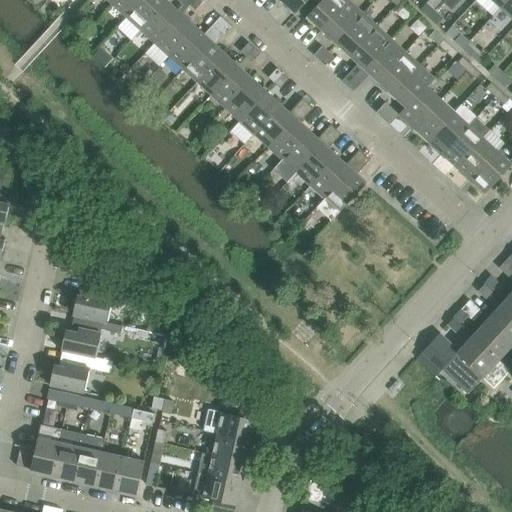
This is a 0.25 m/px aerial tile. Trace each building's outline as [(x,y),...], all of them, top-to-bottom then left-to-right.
[(115,0),(112,4),(126,17),(141,0),(115,0)] [(141,0),(126,17),(140,30),(167,0),(141,0)] [(140,30),(155,43),(182,13),(167,0),(140,30)] [(202,0),(193,0),(189,5),(195,10),(204,1),(202,0)] [(307,0),(280,0),(296,13),(307,0)] [(321,0),(306,16),(321,30),(348,0),(321,0)] [(321,30),(335,43),(362,13),(348,0),(321,30)] [(511,0),(506,0),(500,7),(511,17),(511,0)] [(426,3),(420,9),(428,17),(434,10),(426,3)] [(443,18),(434,10),(428,17),(437,25),(443,18)] [(155,43),(169,56),(196,26),(182,13),(155,43)] [(335,43),(350,56),(377,26),(362,13),(335,43)] [(212,25),(218,31),(226,21),(220,16),(212,25)] [(226,21),(218,31),(223,36),(232,27),(226,21)] [(169,56),(183,69),(210,39),(196,26),(169,56)] [(350,56),(364,69),(391,39),(377,26),(350,56)] [(429,36),(438,45),(443,39),(434,30),(429,36)] [(460,34),(454,41),(462,48),(468,42),(460,34)] [(183,69),(197,82),(224,52),(210,39),(183,69)] [(364,69),(378,82),(405,52),(391,39),(364,69)] [(443,39),(438,45),(447,53),(452,58),(457,52),(452,47),(443,39)] [(254,47),(249,42),(240,51),(246,56),(254,47)] [(477,49),(468,42),(462,48),(471,56),(477,49)] [(313,55),(319,60),(328,51),(322,46),(313,55)] [(254,47),(246,56),(252,62),(260,53),(254,47)] [(333,56),(328,51),(319,60),(325,66),(333,56)] [(197,82),(211,95),(238,65),(224,52),(197,82)] [(378,82),(392,95),(419,65),(405,52),(378,82)] [(466,71),(471,65),(462,56),(457,62),(458,63),(466,71)] [(461,76),(466,71),(458,63),(453,69),(461,76)] [(211,95),(225,108),(252,78),(238,65),(211,95)] [(434,79),(419,65),(392,95),(405,107),(406,108),(426,85),(427,86),(434,79)] [(471,65),(466,71),(475,79),(481,73),(471,65)] [(494,65),(488,71),(496,79),(502,73),(494,65)] [(269,77),(274,82),(283,73),(277,68),(269,77)] [(342,81),(347,86),(356,77),(350,72),(342,81)] [(283,73),(274,82),(280,88),(289,79),(283,73)] [(510,80),(502,73),(496,79),(504,87),(510,80)] [(362,82),(356,77),(347,86),(353,92),(362,82)] [(225,108),(240,121),(267,91),(252,78),(225,108)] [(485,88),(494,96),(500,91),(491,82),(485,88)] [(405,107),(398,114),(414,128),(441,98),(427,86),(426,85),(406,108),(405,107)] [(240,121),(254,134),(281,104),(267,91),(240,121)] [(503,105),(509,99),(500,91),(494,96),(503,105)] [(254,134),(268,146),(308,103),(302,98),(290,112),(281,104),(254,134)] [(414,128),(428,141),(455,111),(441,98),(414,128)] [(268,146),(282,159),(309,130),(300,122),(313,108),(308,103),(268,146)] [(461,104),(455,111),(428,141),(442,154),(476,117),(461,104)] [(442,154),(456,167),(483,137),(490,130),(476,117),(442,154)] [(294,171),(296,172),(336,129),(331,124),(318,138),(309,130),(282,159),(294,171)] [(336,129),(296,172),(298,174),(310,185),(337,156),(328,148),(341,134),(336,129)] [(456,167),(470,180),(497,150),(483,137),(456,167)] [(310,185),(324,198),(364,155),(359,150),(346,164),(337,156),(310,185)] [(511,164),(497,150),(470,180),(485,193),(511,164)] [(369,160),(364,155),(324,198),(316,207),(331,221),(364,185),(366,182),(357,174),(369,160)] [(294,171),(289,176),(293,180),(298,174),(296,172),(294,171)] [(289,176),(284,182),(288,186),(293,180),(289,176)] [(0,223),(5,224),(9,204),(1,202),(2,198),(10,190),(0,180),(0,223)] [(294,231),(303,222),(297,216),(289,225),(294,231)] [(299,236),(293,242),(302,250),(308,244),(299,236)] [(79,255),(75,264),(83,267),(86,259),(79,255)] [(70,296),(67,310),(74,311),(73,315),(77,316),(103,321),(107,322),(111,306),(116,307),(124,302),(128,297),(103,275),(92,264),(89,281),(86,280),(84,290),(86,291),(85,296),(77,295),(77,298),(70,296)] [(484,284),(491,290),(498,282),(491,276),(484,284)] [(493,292),(491,290),(484,284),(478,290),(487,298),(493,292)] [(511,292),(503,302),(511,310),(511,292)] [(511,341),(511,310),(503,302),(488,319),(511,341)] [(453,318),(460,324),(467,315),(461,309),(453,318)] [(66,330),(61,350),(66,351),(96,357),(101,332),(102,329),(121,334),(123,326),(107,322),(103,321),(77,316),(73,331),(66,330)] [(462,325),(460,324),(453,318),(447,324),(456,332),(462,325)] [(511,341),(488,319),(472,336),(498,360),(511,344),(511,341)] [(154,321),(146,331),(169,336),(169,335),(154,321)] [(460,349),(442,369),(453,380),(468,393),(473,387),(481,378),(492,388),(509,369),(498,360),(472,336),(460,349)] [(54,365),(50,385),(84,393),(90,368),(110,373),(113,361),(96,357),(66,351),(62,367),(54,365)] [(422,352),(417,358),(418,359),(436,375),(442,369),(422,352)] [(49,390),(47,399),(68,403),(70,394),(49,390)] [(91,399),(70,394),(68,403),(89,408),(91,399)] [(154,397),(152,408),(163,411),(165,399),(154,397)] [(91,399),(89,408),(103,411),(105,402),(91,399)] [(163,411),(162,412),(170,414),(173,401),(165,399),(163,411)] [(120,406),(118,415),(132,418),(134,409),(120,406)] [(134,409),(132,418),(143,421),(142,424),(152,426),(155,414),(134,409)] [(204,430),(217,433),(251,441),(256,420),(243,417),(222,412),(209,409),(204,430)] [(30,471),(52,476),(62,429),(41,424),(36,447),(21,444),(16,465),(31,468),(30,471)] [(83,434),(62,429),(52,476),(73,480),(83,434)] [(167,431),(158,429),(156,442),(164,444),(167,431)] [(212,455),(247,462),(251,441),(217,433),(212,455)] [(73,480),(94,485),(102,452),(101,452),(104,439),(83,434),(73,480)] [(161,457),(164,444),(156,442),(153,455),(161,457)] [(123,456),(102,452),(94,485),(115,490),(123,456)] [(203,452),(198,474),(242,483),(247,462),(212,455),(203,452)] [(137,495),(144,461),(123,456),(115,490),(137,495)] [(312,472),(303,511),(327,511),(333,486),(315,469),(312,472)] [(146,485),(154,486),(157,473),(149,471),(146,485)] [(213,511),(235,511),(242,483),(198,474),(193,495),(213,500),(211,511),(213,511)]
